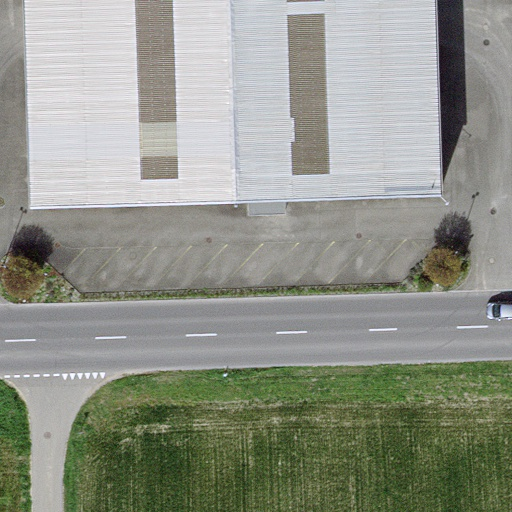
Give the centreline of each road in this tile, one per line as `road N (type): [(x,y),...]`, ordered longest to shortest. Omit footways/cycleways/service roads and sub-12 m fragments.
road 1 (secondary): [(45,339),(511,325)]
road 2 (residential): [(50,511),(45,339)]
